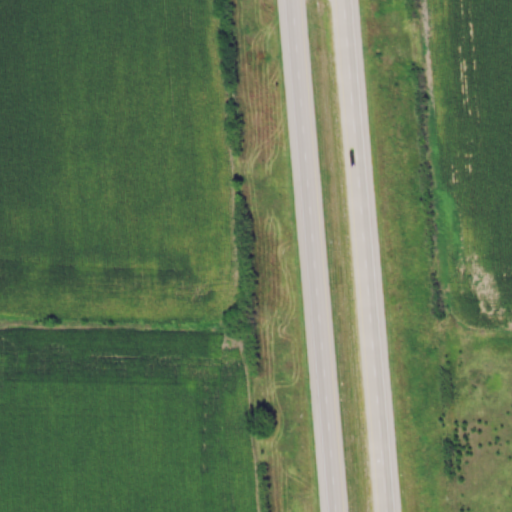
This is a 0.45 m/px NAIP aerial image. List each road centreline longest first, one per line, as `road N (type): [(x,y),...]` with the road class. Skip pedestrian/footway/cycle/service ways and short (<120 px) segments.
road 1 (motorway): [(389,511),(345,0)]
road 2 (motorway): [(292,0),(334,511)]
